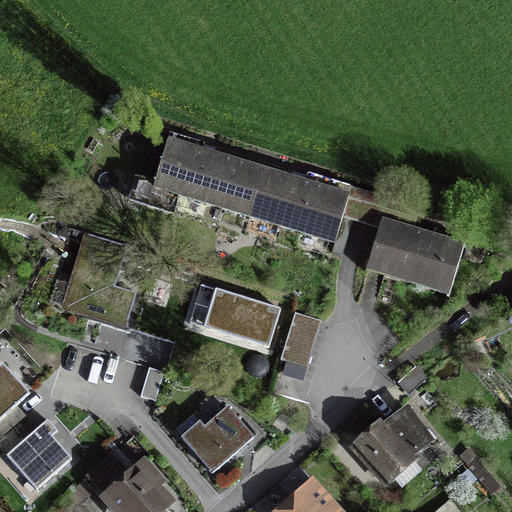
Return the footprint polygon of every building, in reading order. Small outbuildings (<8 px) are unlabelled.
[(155,187),(135,181),(129,201),(172,214),(177,196),(333,243),(346,199),(199,154),(201,147),(170,137),(155,187)] [(445,298),(447,299),(463,246),(461,245),(461,248),(414,233),(418,220),(387,210),(387,211),(395,214),(391,225),(383,222),(366,272),(367,273),(371,263),(385,268),(383,274),(446,296),(445,298)] [(84,237),(63,314),(122,330),(132,296),(109,289),(121,247),(84,237)] [(271,359),(285,314),(199,287),(185,333),(271,359)] [(279,363),(306,371),(320,323),(294,315),(279,363)] [(0,427),(33,397),(3,365),(0,368),(0,427)] [(381,426),(353,451),(383,485),(414,458),(412,457),(428,445),(404,412),(385,426),(383,424),(381,426)] [(192,440),(215,465),(240,442),(218,417),(192,440)] [(7,469),(36,499),(72,466),(52,445),(55,441),(47,432),(7,469)] [(129,478),(111,458),(88,479),(117,511),(159,511),(166,506),(165,506),(170,502),(161,490),(163,489),(147,472),(148,471),(143,465),(129,478)] [(336,511),(313,486),(284,511),(336,511)] [(460,511),(451,502),(440,511),(460,511)]
